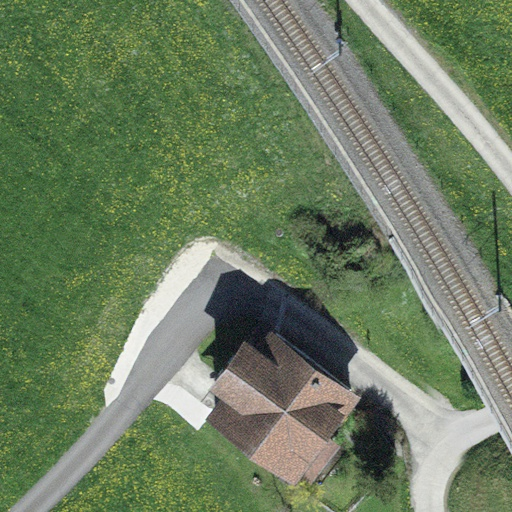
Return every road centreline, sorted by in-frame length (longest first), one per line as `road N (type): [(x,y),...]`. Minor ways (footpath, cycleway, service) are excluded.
road 1 (unclassified): [(447,456),(415,421),(237,291),(167,388),(42,511)]
road 2 (unclassified): [(511,170),(363,0)]
